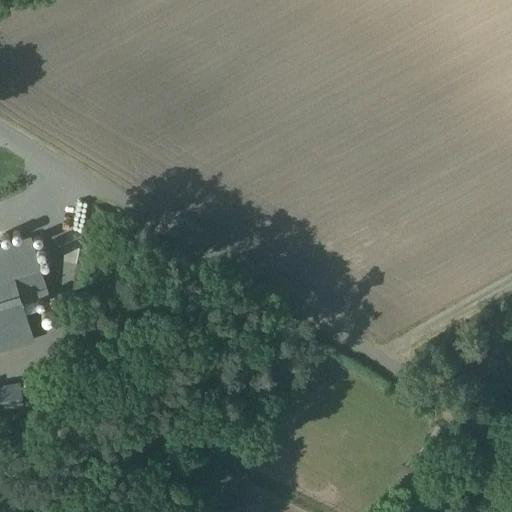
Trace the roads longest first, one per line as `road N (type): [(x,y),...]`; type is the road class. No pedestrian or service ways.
road 1 (unclassified): [(511,444),(0,131)]
road 2 (track): [(370,358),(511,280)]
